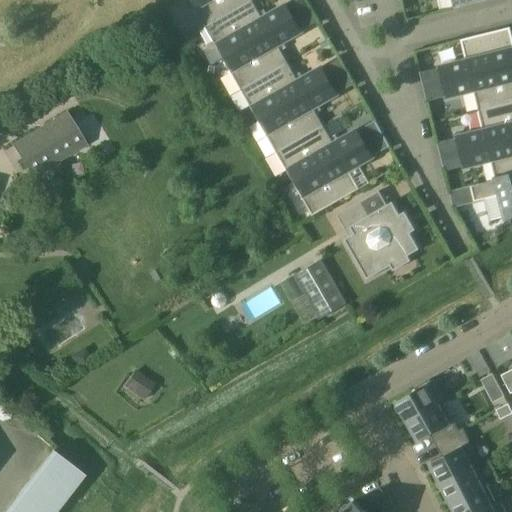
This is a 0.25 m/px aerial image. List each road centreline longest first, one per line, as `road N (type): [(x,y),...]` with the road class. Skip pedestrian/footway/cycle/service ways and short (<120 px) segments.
road 1 (residential): [(358,406),(241,471),(264,511)]
road 2 (residential): [(511,314),(358,406)]
road 3 (residential): [(404,119),(462,248)]
road 4 (residential): [(511,10),(393,39)]
